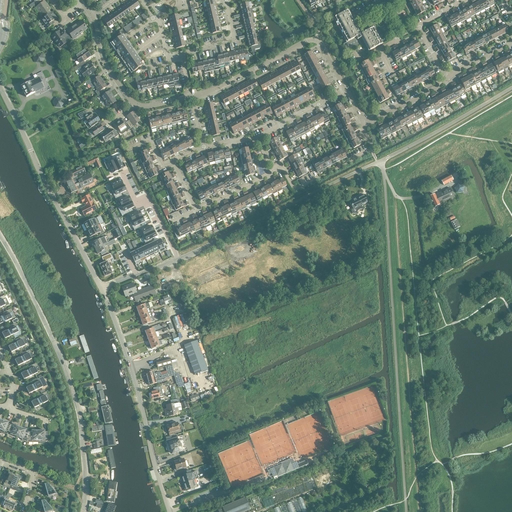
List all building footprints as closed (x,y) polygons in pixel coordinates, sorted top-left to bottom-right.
[(135,0),(130,0),(129,1),(135,9),(139,5),(135,0)] [(439,8),(441,7),(437,0),(430,0),(434,6),(437,5),(439,8)] [(474,5),(471,7),(474,13),(479,11),(473,0),(471,0),(474,5)] [(484,8),(480,1),(477,3),(475,0),(473,0),(479,11),(484,8)] [(483,0),(480,1),(484,8),(489,6),(485,0),(483,0)] [(42,17),(50,12),(49,11),(50,10),(44,1),(37,6),(39,10),(38,10),(42,15),(41,16),(42,17)] [(125,4),(130,12),(135,9),(129,1),(125,4)] [(419,2),(412,6),(414,11),(422,7),(419,2)] [(475,15),(474,13),(471,7),(468,8),(466,3),(463,4),(471,17),(475,15)] [(126,15),(130,12),(125,4),(120,7),(126,15)] [(461,12),(466,20),(471,17),(463,4),(462,5),(464,10),(461,12)] [(121,18),(126,15),(120,7),(116,10),(121,18)] [(422,7),(414,11),(417,16),(425,12),(422,7)] [(116,10),(112,13),(117,21),(121,18),(116,10)] [(347,11),(332,19),(344,41),(347,40),(349,45),(362,38),(347,11)] [(50,13),(50,12),(42,17),(42,18),(41,19),(47,29),(53,24),(52,22),(56,18),(52,12),(50,13)] [(456,14),(461,22),(466,20),(461,12),(456,14)] [(117,21),(112,13),(107,16),(112,24),(117,21)] [(451,28),(456,25),(452,17),(449,18),(446,13),(444,15),(451,28)] [(456,25),(461,22),(456,14),(452,17),(456,25)] [(112,24),(107,16),(103,20),(108,27),(112,24)] [(132,22),(136,27),(143,22),(139,17),(132,22)] [(370,51),(382,44),(373,28),(378,26),(374,19),(361,26),(365,32),(361,34),(370,51)] [(80,34),(79,33),(87,28),(81,21),(74,26),(73,25),(67,30),(73,39),(80,34)] [(130,23),(123,28),(127,33),(134,28),(130,23)] [(432,34),(440,29),(438,24),(429,29),(432,34)] [(499,26),(500,27),(504,34),(509,31),(505,25),(503,26),(502,24),(499,26)] [(504,34),(500,27),(496,30),(499,37),(504,34)] [(490,31),(491,33),(494,39),(499,37),(496,30),(495,28),(490,31)] [(429,39),(430,41),(443,34),(440,29),(432,34),(434,36),(429,39)] [(58,31),(52,36),(60,47),(70,39),(68,36),(64,31),(60,34),(58,31)] [(114,41),(110,43),(131,73),(139,67),(140,67),(141,68),(144,66),(122,36),(122,35),(123,35),(121,32),(112,38),(114,41)] [(480,36),(481,38),(485,44),(490,42),(486,35),(485,33),(480,36)] [(490,42),(494,39),(491,33),(486,35),(490,42)] [(443,34),(430,41),(431,43),(436,40),(437,43),(446,39),(443,34)] [(485,44),(481,38),(476,40),(480,47),(485,44)] [(434,48),(435,50),(448,44),(446,39),(437,43),(439,46),(434,48)] [(471,41),(475,49),(476,51),(478,50),(477,48),(480,47),(476,40),(476,39),(471,41)] [(257,45),(256,40),(247,42),(248,47),(250,47),(252,55),(255,54),(254,49),(260,48),(259,44),(257,45)] [(416,52),(415,50),(411,43),(409,45),(406,40),(404,41),(411,54),(416,52)] [(411,54),(404,41),(402,42),(405,47),(402,48),(405,55),(410,53),(411,54)] [(411,43),(415,50),(420,47),(416,41),(411,43)] [(475,49),(471,41),(466,44),(470,52),(475,49)] [(448,44),(435,50),(436,52),(441,50),(442,53),(451,48),(448,44)] [(461,46),(467,56),(469,55),(468,53),(470,52),(466,44),(461,46)] [(402,59),(406,57),(405,55),(402,48),(399,50),(397,45),(395,46),(402,59)] [(402,59),(395,46),(393,47),(395,52),(392,54),(396,62),(402,59)] [(451,48),(442,53),(444,55),(439,58),(440,60),(453,53),(451,48)] [(80,63),(76,66),(78,69),(86,64),(84,61),(90,56),(85,49),(75,56),(80,63)] [(237,50),(239,59),(240,62),(245,61),(245,60),(251,58),(250,54),(247,55),(246,51),(244,52),(243,49),(237,50)] [(307,60),(315,56),(312,51),(304,55),(307,60)] [(453,53),(440,60),(441,62),(446,59),(448,63),(456,58),(453,53)] [(41,62),(44,58),(41,54),(36,54),(33,58),(36,62),(41,62)] [(220,70),(219,66),(219,67),(216,55),(217,58),(212,59),(215,71),(220,70)] [(509,68),(504,58),(501,60),(498,55),(496,56),(504,70),(509,68)] [(49,58),(52,66),(57,63),(54,56),(49,58)] [(309,65),(317,60),(315,56),(307,60),(309,65)] [(498,73),(504,70),(496,56),(494,57),(497,62),(493,64),(494,64),(492,65),(496,72),(497,71),(498,73)] [(209,72),(215,71),(212,59),(206,60),(209,71),(209,72)] [(309,65),(312,70),(320,65),(317,60),(309,65)] [(362,70),(375,62),(374,61),(370,63),(368,60),(359,65),(362,70)] [(90,61),(81,67),(77,70),(80,74),(81,74),(84,78),(87,76),(88,77),(93,74),(93,72),(95,71),(92,66),(93,65),(90,61)] [(296,61),(291,64),(296,72),(301,70),(296,61)] [(364,75),(373,70),(372,67),(376,64),(375,62),(362,70),(364,75)] [(486,62),(484,63),(490,75),(491,77),(496,74),(496,72),(492,65),(488,67),(486,62)] [(490,75),(484,63),(482,64),(484,69),(481,70),(486,80),(491,77),(490,75)] [(291,64),(286,67),(291,75),(296,72),(291,64)] [(314,74),(322,70),(320,65),(312,70),(314,74)] [(291,75),(286,67),(282,69),(286,77),(291,75)] [(426,70),(430,78),(435,75),(430,67),(426,70)] [(476,67),(474,68),(480,81),(481,81),(481,82),(486,80),(481,70),(478,72),(476,67)] [(480,81),(474,68),(472,69),(474,74),(471,76),(476,85),(481,82),(481,81),(480,81)] [(60,69),(55,71),(59,79),(63,76),(60,69)] [(282,69),(277,72),(281,80),(286,77),(282,69)] [(314,74),(317,79),(325,75),(322,70),(314,74)] [(368,78),(380,72),(379,70),(375,72),(373,70),(364,75),(367,79),(368,78)] [(430,78),(426,70),(421,72),(421,74),(425,80),(430,78)] [(277,82),(281,80),(277,72),(272,74),(277,82)] [(371,83),(379,79),(377,76),(381,74),(380,72),(368,78),(371,83)] [(421,74),(421,72),(416,75),(420,83),(425,80),(421,74)] [(173,83),(174,86),(179,85),(177,73),(171,74),(173,83)] [(466,73),(463,74),(470,86),(471,88),(476,85),(471,76),(466,78),(465,77),(467,76),(466,73)] [(272,85),(277,82),(272,74),(267,77),(272,85)] [(461,85),(464,89),(465,88),(466,90),(471,88),(470,86),(463,74),(462,75),(464,79),(461,81),(462,84),(461,85)] [(325,75),(317,79),(319,84),(328,79),(325,75)] [(420,83),(416,75),(411,77),(412,79),(416,85),(420,83)] [(95,86),(103,81),(99,76),(96,78),(94,76),(85,82),(87,85),(89,84),(91,88),(92,88),(93,88),(95,86)] [(164,88),(163,86),(161,76),(156,78),(158,87),(158,89),(164,88)] [(39,77),(38,77),(39,78),(30,83),(30,82),(21,86),(26,97),(35,93),(35,92),(44,87),(44,88),(39,77)] [(267,77),(263,79),(267,88),(272,85),(267,77)] [(412,90),(414,89),(413,87),(416,85),(412,79),(411,77),(406,80),(412,90)] [(254,78),(249,81),(253,89),(258,87),(254,78)] [(267,88),(263,79),(258,82),(262,90),(267,88)] [(330,84),(328,79),(319,84),(322,89),(330,84)] [(380,82),(379,79),(371,83),(370,84),(372,89),(373,88),(381,84),(382,83),(386,82),(384,80),(380,82)] [(145,80),(141,81),(136,82),(138,91),(147,89),(145,80)] [(408,89),(409,91),(412,90),(406,80),(402,82),(406,91),(408,89)] [(106,87),(103,81),(95,86),(98,90),(95,92),(98,96),(105,91),(103,89),(106,87)] [(248,92),(253,89),(249,81),(244,84),(248,92)] [(402,95),(404,94),(403,92),(406,91),(402,82),(397,85),(398,86),(401,93),(402,95)] [(463,90),(464,89),(461,85),(460,85),(461,86),(457,87),(455,83),(453,84),(460,98),(466,95),(463,90)] [(244,84),(239,86),(243,94),(248,92),(244,84)] [(381,84),(373,88),(376,93),(384,89),(381,84)] [(460,98),(453,84),(451,85),(453,89),(450,91),(455,100),(460,98)] [(306,91),(310,99),(315,97),(312,91),(314,90),(311,85),(309,86),(311,89),(306,91)] [(243,94),(239,86),(234,89),(239,97),(243,94)] [(401,93),(398,86),(393,89),(396,96),(401,93)] [(445,88),(443,89),(450,103),(455,100),(450,91),(447,93),(445,88)] [(234,89),(230,91),(234,99),(239,97),(234,89)] [(384,89),(376,93),(378,98),(386,94),(384,89)] [(450,103),(443,89),(441,90),(443,95),(440,96),(445,106),(450,103)] [(106,93),(105,91),(98,96),(100,98),(102,97),(108,107),(116,101),(112,97),(113,96),(109,91),(106,93)] [(234,99),(230,91),(225,94),(229,102),(234,99)] [(305,102),(310,99),(306,91),(301,94),(305,102)] [(386,94),(378,98),(377,99),(380,104),(389,99),(387,95),(392,93),(391,91),(387,93),(386,94)] [(229,102),(225,94),(220,96),(222,100),(220,101),(224,109),(226,108),(224,105),(229,102)] [(300,105),(305,102),(301,94),(296,96),(300,105)] [(435,94),(433,95),(440,109),(445,106),(440,96),(437,98),(435,94)] [(440,109),(433,95),(431,96),(433,100),(430,102),(435,111),(440,109)] [(300,105),(296,96),(291,99),(296,107),(300,105)] [(61,107),(63,103),(61,99),(56,98),(53,103),(55,106),(61,107)] [(291,99),(287,102),(291,110),(296,107),(291,99)] [(435,111),(430,102),(428,103),(427,101),(426,102),(424,99),(423,100),(430,114),(435,111)] [(425,117),(430,114),(423,100),(421,101),(423,106),(420,107),(420,108),(424,115),(425,117)] [(291,110),(287,102),(282,104),(286,112),(291,110)] [(282,104),(277,107),(281,115),(286,112),(282,104)] [(335,113),(348,106),(347,105),(342,107),(341,104),(332,108),(335,113)] [(263,108),(267,116),(272,114),(268,106),(263,108)] [(349,108),(348,106),(335,113),(337,118),(346,114),(344,111),(349,108)] [(418,109),(418,108),(414,110),(412,106),(410,107),(417,121),(423,118),(422,116),(424,115),(420,108),(418,109)] [(182,107),(179,107),(182,121),(183,123),(188,121),(186,111),(183,112),(182,107)] [(276,117),(281,115),(277,107),(272,109),(276,117)] [(412,123),(417,121),(410,107),(408,108),(411,112),(407,114),(412,123)] [(263,108),(258,111),(263,119),(267,116),(263,108)] [(171,109),(169,110),(170,115),(172,123),(172,125),(178,124),(177,122),(175,114),(172,114),(171,109)] [(319,109),(317,110),(324,123),(324,124),(329,121),(325,112),(322,114),(319,109)] [(86,110),(78,114),(80,116),(82,119),(85,116),(87,119),(86,121),(87,123),(85,124),(89,129),(94,126),(100,122),(95,114),(92,116),(90,113),(88,114),(87,112),(86,110)] [(318,116),(315,118),(319,125),(324,123),(317,110),(315,111),(318,116)] [(263,119),(258,111),(254,113),(258,122),(263,119)] [(400,112),(406,124),(407,126),(412,123),(407,114),(404,116),(402,111),(400,112)] [(128,121),(126,122),(131,128),(132,127),(134,126),(134,125),(140,121),(133,112),(127,116),(130,120),(128,121)] [(158,112),(159,117),(162,128),(167,126),(167,125),(165,116),(161,117),(160,112),(158,112)] [(401,127),(406,124),(400,112),(398,113),(400,116),(400,118),(397,119),(401,127)] [(253,124),(258,122),(254,113),(249,116),(253,124)] [(156,129),(154,118),(151,119),(150,114),(147,115),(151,130),(156,129)] [(319,125),(315,118),(312,119),(310,114),(308,115),(314,128),(319,125)] [(341,122),(353,116),(351,114),(347,116),(346,114),(337,118),(340,123),(342,122),(341,122)] [(305,122),(310,131),(315,129),(314,128),(308,115),(306,116),(308,121),(305,122)] [(253,124),(249,116),(244,118),(248,127),(253,124)] [(354,118),(353,116),(341,122),(342,122),(340,123),(343,128),(351,123),(349,120),(354,118)] [(390,118),(397,131),(402,129),(401,127),(397,119),(395,120),(394,119),(393,119),(392,117),(390,118)] [(248,127),(244,118),(239,121),(244,129),(248,127)] [(387,125),(392,134),(397,131),(390,118),(388,119),(389,121),(388,122),(389,124),(387,125)] [(120,121),(115,124),(120,130),(121,132),(126,128),(128,130),(129,129),(131,128),(126,122),(124,119),(121,121),(121,120),(120,121)] [(310,131),(305,122),(303,124),(300,119),(298,120),(305,134),(310,131)] [(296,128),(300,137),(305,134),(298,120),(296,121),(299,126),(296,128)] [(100,122),(94,126),(95,128),(91,130),(95,136),(104,130),(101,125),(103,124),(101,121),(100,122)] [(239,121),(235,123),(239,132),(244,129),(239,121)] [(381,122),(380,123),(387,137),(392,134),(387,125),(384,126),(381,122)] [(234,134),(239,132),(235,123),(230,126),(234,134)] [(382,140),(387,137),(380,123),(378,124),(379,127),(378,127),(379,129),(377,130),(382,140)] [(296,139),(300,137),(296,128),(293,129),(291,124),(289,125),(295,138),(296,139)] [(295,138),(289,125),(287,126),(289,131),(286,133),(290,141),(295,138)] [(342,130),(344,135),(357,128),(356,126),(351,128),(350,126),(342,130)] [(344,135),(347,140),(348,139),(355,135),(353,132),(358,130),(357,128),(344,135)] [(113,137),(114,138),(119,135),(115,129),(112,132),(110,129),(100,135),(105,142),(108,139),(109,140),(113,137)] [(348,139),(347,140),(349,145),(351,144),(362,138),(361,136),(356,138),(355,135),(348,139)] [(267,149),(280,142),(277,137),(276,138),(269,142),(271,145),(266,147),(267,149)] [(186,141),(189,148),(194,146),(191,138),(186,141)] [(362,138),(351,144),(354,149),(360,145),(359,142),(363,140),(362,138)] [(184,150),(189,148),(186,141),(181,143),(184,150)] [(180,142),(175,144),(179,152),(184,150),(181,143),(180,142)] [(273,148),(274,151),(281,148),(283,147),(280,142),(267,149),(268,151),(273,148)] [(170,146),(171,148),(174,155),(179,152),(175,144),(170,146)] [(281,148),(274,151),(276,154),(271,157),(272,158),(285,152),(283,147),(281,148)] [(140,159),(149,155),(147,152),(152,150),(151,148),(138,154),(140,159)] [(169,157),(174,155),(171,148),(166,150),(169,157)] [(337,151),(341,160),(346,157),(341,148),(337,151)] [(164,159),(169,157),(166,150),(161,152),(164,159)] [(341,160),(337,151),(332,153),(337,163),(341,160)] [(285,152),(272,158),(273,160),(278,158),(280,161),(288,157),(285,152)] [(215,162),(213,153),(207,154),(208,156),(204,157),(207,164),(215,162)] [(337,163),(332,153),(327,156),(328,157),(332,165),(337,163)] [(207,164),(204,157),(201,158),(199,154),(197,155),(203,168),(208,165),(207,164)] [(285,164),(286,165),(299,159),(297,154),(288,158),(290,161),(285,164)] [(118,157),(112,159),(118,171),(119,170),(119,171),(123,169),(122,169),(123,168),(121,163),(124,162),(121,155),(118,157)] [(149,155),(140,159),(143,164),(144,164),(156,158),(155,156),(150,158),(149,155)] [(198,170),(203,168),(197,155),(195,155),(197,160),(194,162),(198,170)] [(328,157),(323,160),(327,168),(332,165),(328,157)] [(147,168),(153,165),(152,162),(157,160),(156,158),(144,164),(147,168)] [(322,158),(317,161),(322,170),(327,168),(323,160),(322,158)] [(107,162),(104,163),(107,170),(110,168),(113,173),(114,174),(117,172),(117,171),(118,171),(112,159),(107,162)] [(192,171),(189,164),(189,162),(187,159),(185,160),(186,163),(187,165),(184,166),(187,173),(192,171)] [(292,165),(294,168),(302,163),(299,159),(286,165),(288,167),(292,165)] [(322,170),(317,161),(312,163),(318,173),(320,172),(321,173),(323,172),(322,170)] [(197,169),(198,170),(194,162),(189,164),(192,171),(197,169)] [(304,168),(302,163),(294,168),(295,171),(291,173),(292,175),(304,168)] [(147,168),(145,169),(147,174),(149,173),(160,168),(159,166),(155,168),(153,165),(147,168)] [(72,179),(65,183),(68,188),(91,177),(89,174),(78,180),(76,177),(86,173),(82,166),(68,173),(71,179),(72,178),(73,179),(72,179)] [(161,170),(160,168),(149,173),(147,174),(150,179),(151,178),(158,175),(157,172),(161,170)] [(304,168),(292,175),(293,177),(297,175),(299,178),(307,173),(304,168)] [(160,176),(162,181),(175,175),(174,173),(171,174),(169,175),(168,172),(160,176)] [(236,174),(231,176),(235,185),(240,183),(239,180),(236,174)] [(176,177),(175,175),(162,181),(164,186),(173,182),(171,179),(176,177)] [(277,175),(275,176),(281,189),(287,186),(283,178),(279,180),(277,175)] [(226,179),(227,180),(230,187),(233,186),(233,188),(236,187),(235,185),(231,176),(226,179)] [(276,182),(273,183),(277,191),(281,189),(275,176),(273,177),(276,182)] [(91,177),(68,188),(70,193),(93,182),(91,177)] [(441,181),(443,185),(451,181),(449,177),(441,181)] [(221,180),(221,181),(222,183),(225,189),(226,191),(228,190),(227,188),(230,187),(227,180),(226,179),(226,178),(221,180)] [(109,182),(108,183),(109,186),(112,191),(123,185),(121,180),(115,182),(114,180),(109,182)] [(278,193),(277,191),(273,183),(270,185),(267,180),(265,181),(272,194),(273,195),(278,193)] [(221,181),(216,183),(220,192),(225,189),(222,183),(221,181)] [(266,187),(263,188),(267,196),(272,194),(265,181),(264,182),(266,187)] [(166,186),(168,190),(175,187),(173,182),(164,186),(166,186)] [(217,193),(220,192),(216,183),(211,186),(216,196),(218,195),(217,193)] [(463,193),(464,185),(456,184),(455,192),(463,193)] [(98,188),(101,194),(107,192),(104,185),(98,188)] [(123,185),(112,191),(114,196),(116,199),(117,199),(122,196),(121,193),(126,191),(125,190),(126,189),(124,186),(123,185)] [(168,190),(166,191),(169,196),(177,192),(176,189),(181,187),(180,185),(176,186),(175,187),(168,190)] [(267,196),(263,188),(260,190),(258,185),(256,186),(262,199),(267,196)] [(207,189),(211,196),(213,195),(214,197),(216,196),(211,186),(206,188),(207,189)] [(262,199),(256,186),(254,187),(256,192),(253,193),(258,201),(262,199)] [(208,198),(211,196),(207,189),(206,188),(202,190),(206,200),(208,199),(208,198)] [(439,193),(443,202),(454,197),(450,188),(439,193)] [(204,201),(206,200),(202,190),(196,192),(200,201),(204,200),(204,201)] [(252,206),(247,196),(246,195),(248,194),(247,191),(243,192),(245,197),(242,199),(247,208),(252,206)] [(179,195),(177,192),(169,196),(171,201),(173,200),(184,194),(183,193),(179,195)] [(439,204),(443,202),(439,193),(435,195),(434,194),(429,197),(434,207),(440,205),(439,204)] [(185,196),(184,194),(173,200),(171,201),(173,206),(182,202),(181,199),(185,196)] [(247,196),(252,206),(257,204),(252,194),(247,196)] [(89,195),(80,199),(82,203),(84,202),(86,206),(81,209),(81,210),(81,211),(81,212),(81,213),(82,214),(83,214),(84,216),(96,209),(89,195)] [(247,208),(242,199),(239,200),(237,195),(235,196),(242,211),(247,208)] [(364,205),(363,205),(368,202),(364,195),(350,202),(353,208),(351,209),(351,210),(351,212),(352,213),(353,214),(354,214),(355,214),(356,214),(357,212),(358,211),(359,210),(360,209),(362,209),(363,209),(364,208),(364,207),(364,206),(364,205)] [(122,196),(117,199),(117,200),(118,202),(119,201),(121,206),(122,206),(131,202),(128,196),(123,199),(122,196)] [(237,213),(242,211),(235,196),(233,197),(235,202),(232,203),(236,211),(237,213)] [(227,200),(225,201),(231,213),(236,211),(232,203),(229,205),(227,200)] [(231,213),(225,201),(223,202),(225,207),(223,208),(226,216),(231,213)] [(121,206),(119,207),(124,216),(126,214),(130,213),(130,212),(128,210),(134,207),(133,206),(134,206),(132,202),(132,203),(131,202),(122,206),(121,206)] [(183,204),(182,202),(173,206),(176,211),(177,210),(178,210),(185,207),(184,207),(189,205),(188,202),(183,204)] [(221,218),(218,210),(215,205),(213,206),(216,211),(213,213),(217,222),(222,220),(221,218)] [(221,218),(226,216),(223,208),(218,210),(221,218)] [(206,210),(204,211),(210,224),(210,225),(215,222),(211,213),(208,215),(206,210)] [(130,213),(126,214),(130,222),(142,217),(141,216),(142,215),(140,212),(139,211),(134,214),(133,211),(130,212),(130,213)] [(205,226),(210,224),(204,211),(202,212),(204,216),(201,218),(205,226)] [(200,228),(205,226),(201,218),(198,219),(196,214),(194,215),(201,230),(200,228)] [(194,221),(191,222),(196,232),(201,230),(194,215),(192,216),(194,221)] [(142,217),(130,222),(133,228),(134,231),(138,229),(141,228),(140,227),(139,225),(144,222),(144,221),(145,221),(143,217),(142,218),(142,217)] [(86,231),(100,224),(97,218),(83,224),(86,231)] [(191,234),(196,232),(191,222),(188,224),(186,219),(184,220),(190,233),(191,234)] [(456,219),(451,222),(450,222),(454,230),(460,227),(456,219)] [(190,233),(184,220),(182,221),(184,226),(181,227),(185,235),(190,233)] [(185,235),(181,227),(179,228),(176,223),(174,224),(178,232),(174,233),(177,239),(185,235)] [(104,233),(100,224),(86,231),(89,237),(99,233),(100,234),(104,233)] [(141,228),(138,229),(140,231),(142,237),(154,231),(153,230),(154,230),(152,227),(151,226),(146,228),(145,225),(140,227),(141,228)] [(117,238),(121,236),(118,229),(112,231),(114,235),(116,234),(117,238)] [(154,231),(142,237),(146,244),(152,241),(151,239),(156,237),(156,236),(157,235),(155,232),(154,232),(154,231)] [(107,243),(104,237),(92,243),(95,248),(107,243)] [(107,243),(95,248),(98,254),(101,253),(101,255),(106,252),(103,247),(108,245),(108,247),(116,243),(114,239),(107,243)] [(160,239),(155,242),(160,253),(165,250),(163,246),(166,245),(165,243),(162,245),(160,239)] [(155,242),(150,244),(155,254),(159,252),(159,253),(160,253),(155,242)] [(150,244),(146,246),(151,256),(155,254),(150,244)] [(146,246),(141,248),(146,259),(151,256),(146,246)] [(141,248),(136,251),(141,262),(146,259),(141,248)] [(136,251),(130,254),(136,264),(141,262),(136,251)] [(105,263),(100,265),(105,276),(112,273),(107,262),(106,260),(111,258),(110,254),(102,258),(103,261),(104,261),(105,263)] [(137,292),(133,294),(136,302),(156,295),(181,286),(179,279),(154,289),(153,286),(136,292),(137,292)] [(137,292),(136,292),(133,283),(122,287),(125,297),(133,294),(137,292)] [(138,312),(149,308),(152,307),(151,302),(136,307),(138,312)] [(149,308),(138,312),(139,316),(151,312),(149,308)] [(0,317),(0,324),(12,319),(11,317),(14,316),(11,309),(2,313),(3,316),(0,317)] [(139,316),(141,321),(152,317),(151,312),(139,316)] [(154,321),(152,317),(141,321),(143,325),(154,321)] [(2,333),(5,339),(19,332),(16,327),(18,326),(16,323),(9,327),(10,329),(2,333)] [(155,332),(147,335),(148,340),(156,337),(159,336),(157,331),(155,332)] [(83,335),(79,337),(85,353),(89,352),(83,335)] [(27,343),(24,336),(15,340),(16,343),(8,347),(11,353),(25,346),(24,344),(27,343)] [(161,340),(158,341),(150,344),(151,349),(162,345),(161,340)] [(208,370),(197,341),(184,346),(194,375),(208,370)] [(23,356),(15,360),(18,366),(32,359),(31,358),(34,356),(30,350),(22,354),(23,356)] [(91,355),(87,357),(94,379),(99,378),(91,355)] [(166,359),(156,362),(158,369),(166,366),(167,371),(168,374),(168,377),(174,375),(175,375),(175,374),(174,371),(173,371),(170,358),(166,359)] [(29,370),(21,374),(24,380),(38,373),(37,371),(40,370),(36,363),(28,367),(29,370)] [(146,374),(145,375),(146,376),(146,377),(147,379),(168,374),(167,371),(160,373),(154,374),(153,371),(146,373),(146,374)] [(168,374),(147,379),(148,382),(148,383),(148,384),(149,384),(149,385),(161,382),(160,380),(169,377),(168,377),(168,374)] [(34,384),(26,388),(29,394),(45,386),(43,381),(45,380),(43,377),(33,382),(34,384)] [(189,382),(184,385),(187,393),(193,391),(189,382)] [(99,397),(101,405),(106,404),(101,384),(96,385),(98,394),(97,394),(98,398),(99,397)] [(154,391),(150,392),(152,399),(160,397),(163,396),(162,393),(163,393),(163,390),(162,390),(161,387),(157,387),(153,388),(154,391)] [(39,398),(31,402),(34,408),(48,401),(47,400),(50,398),(47,392),(38,396),(39,398)] [(169,409),(165,410),(166,417),(176,415),(175,412),(178,411),(177,408),(180,407),(178,399),(170,401),(171,405),(169,405),(169,409)] [(0,432),(7,435),(11,425),(8,424),(8,423),(3,420),(0,426),(0,432)] [(175,421),(166,424),(166,425),(169,435),(170,435),(173,434),(173,433),(180,431),(177,423),(175,423),(175,421)] [(16,439),(20,427),(15,425),(14,426),(11,425),(7,435),(16,439)] [(105,426),(108,447),(113,446),(112,436),(112,435),(112,431),(111,430),(110,425),(105,426)] [(20,427),(16,439),(26,442),(27,443),(29,432),(26,431),(26,430),(20,427)] [(38,444),(38,431),(32,431),(32,432),(29,432),(27,443),(38,444)] [(38,431),(38,444),(45,444),(45,440),(48,440),(48,432),(45,432),(45,431),(38,431)] [(171,447),(170,447),(170,450),(171,450),(172,454),(186,450),(182,436),(171,439),(172,442),(170,443),(171,447)] [(174,462),(177,470),(186,467),(184,459),(174,462)] [(282,464),(270,469),(274,478),(299,468),(296,462),(291,465),(290,462),(282,466),(282,464)] [(187,475),(181,477),(183,483),(184,483),(198,478),(197,475),(194,476),(193,473),(190,474),(189,471),(186,472),(187,475)] [(3,486),(9,488),(15,475),(12,474),(13,473),(9,472),(7,475),(8,475),(5,481),(3,486)] [(15,475),(9,488),(16,491),(18,486),(17,486),(19,480),(20,480),(21,477),(17,475),(17,476),(15,475)] [(198,478),(184,483),(185,486),(184,486),(186,491),(197,487),(196,483),(200,482),(198,478)] [(50,484),(42,481),(40,484),(45,486),(47,493),(45,496),(51,499),(52,495),(56,494),(50,485),(50,484)] [(266,507),(275,504),(272,496),(263,499),(266,507)] [(44,510),(42,511),(49,511),(53,511),(46,502),(47,501),(39,498),(37,501),(42,503),(44,510)] [(222,507),(223,509),(218,511),(244,511),(250,510),(245,498),(222,507)] [(17,504),(8,500),(4,499),(3,501),(4,502),(3,506),(3,507),(3,508),(4,508),(4,509),(5,509),(6,509),(7,509),(8,509),(8,510),(9,510),(9,511),(10,511),(12,511),(13,511),(13,510),(15,506),(16,506),(17,504)] [(289,511),(295,511),(292,501),(286,503),(289,511)] [(108,502),(104,511),(109,511),(112,504),(108,502)]
